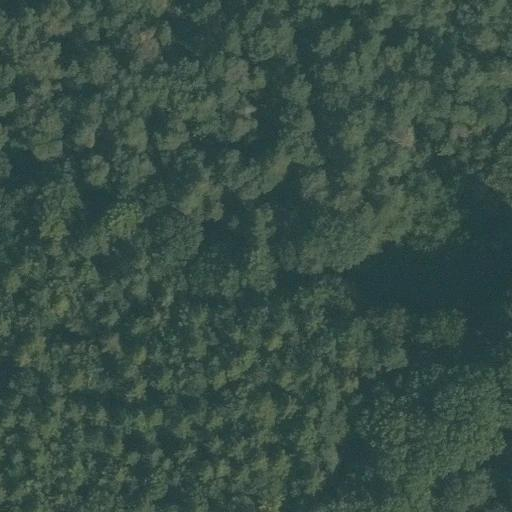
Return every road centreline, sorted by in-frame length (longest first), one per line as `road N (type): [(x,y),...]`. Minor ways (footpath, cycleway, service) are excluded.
road 1 (unknown): [(83,511),(113,429),(148,410),(338,459),(384,457),(511,304)]
road 2 (track): [(36,188),(511,367)]
